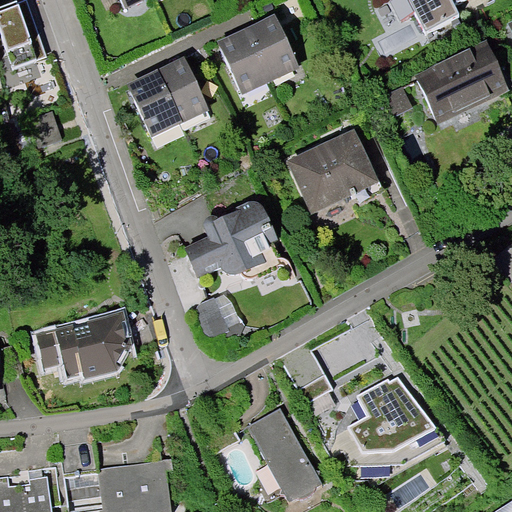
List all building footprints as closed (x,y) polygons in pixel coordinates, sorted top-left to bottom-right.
[(461,19),(455,7),(470,0),(394,0),(390,2),(399,22),(416,14),(426,36),(461,19)] [(274,26),(218,52),(240,98),(295,72),(274,26)] [(486,49),(418,82),(437,121),(505,89),(486,49)] [(185,57),(127,83),(152,137),(209,110),(185,57)] [(379,101),(387,119),(410,108),(402,90),(379,101)] [(27,121),(38,150),(60,142),(50,113),(27,121)] [(292,167),(313,211),(372,184),(351,139),(292,167)] [(198,279),(222,268),(226,274),(233,276),(241,275),(245,284),(281,267),(270,245),(277,242),(264,214),(258,201),(235,211),(238,216),(219,226),(215,217),(201,224),(208,240),(185,251),(198,279)] [(511,254),(507,248),(487,263),(506,286),(511,280),(511,254)] [(67,375),(84,371),(86,376),(118,368),(116,363),(126,347),(120,320),(37,340),(42,361),(62,356),(67,375)] [(387,379),(357,396),(367,415),(347,427),(362,453),(393,451),(436,426),(398,377),(389,380),(387,379)] [(268,466),(260,470),(274,495),(281,491),(289,505),(322,487),(280,409),(247,427),(268,466)] [(325,417),(311,424),(327,453),(341,445),(325,417)] [(147,511),(170,511),(163,460),(97,469),(102,511),(136,511),(148,510),(147,511)] [(0,511),(51,511),(47,478),(29,480),(29,485),(0,488),(0,511)]
